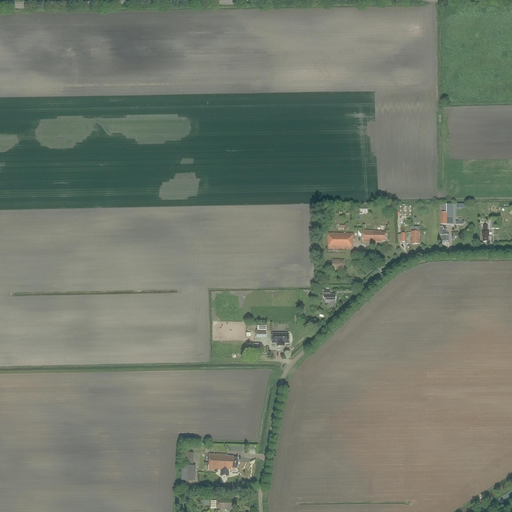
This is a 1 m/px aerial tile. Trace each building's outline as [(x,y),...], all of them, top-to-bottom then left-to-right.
[(412,231),(412,244),(420,244),(420,231),(420,226),(414,227),(414,231),(412,231)] [(442,243),(449,243),(449,235),(447,235),(447,230),(443,230),(443,227),(440,227),(440,235),(442,235),(442,243)] [(363,231),(363,242),(377,242),(382,242),(382,241),(386,241),(386,233),(382,233),(382,232),(377,232),(377,231),(363,231)] [(353,250),(353,233),(328,233),(328,250),(353,250)] [(332,270),(344,270),(344,260),(332,260),(332,270)] [(330,291),(324,291),(324,296),(325,296),(325,299),(324,299),(324,300),(325,300),(325,303),(330,303),(330,307),(335,307),(335,303),(335,295),(330,295),(330,291)] [(288,343),(288,334),(272,334),(272,343),(277,343),(277,346),(285,346),(285,343),(288,343)] [(182,464),(182,480),(197,480),(197,462),(198,462),(198,452),(186,452),(186,462),(189,462),(189,465),(182,464)] [(208,470),(221,471),(221,476),(228,476),(229,470),(231,470),(231,468),(237,469),(238,458),(233,458),(233,456),(230,456),(227,455),(209,454),(208,470)] [(236,508),(236,500),(230,500),(230,499),(216,498),(216,508),(231,509),(231,508),(236,508)]
